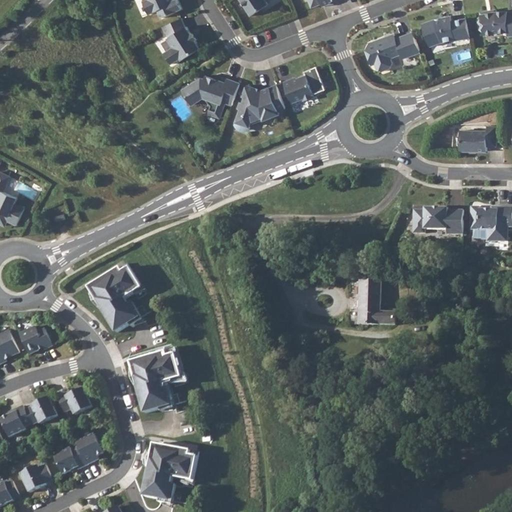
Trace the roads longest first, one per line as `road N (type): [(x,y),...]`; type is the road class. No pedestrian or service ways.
road 1 (residential): [(43,263),(299,151)]
road 2 (residential): [(409,159),(373,211),(254,225),(296,300)]
road 3 (residential): [(48,511),(111,478),(128,455),(100,357)]
road 4 (residential): [(209,0),(233,42),(253,57),(303,40)]
